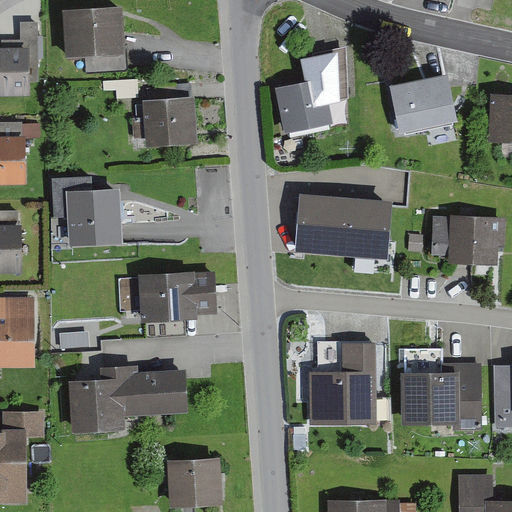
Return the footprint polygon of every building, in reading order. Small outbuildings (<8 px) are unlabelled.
[(123,1),(62,5),(64,55),(84,54),(85,74),(128,71),(127,59),(127,47),(126,47),(123,1)] [(1,44),(0,43),(0,91),(30,91),(30,80),(39,80),(38,19),(20,19),(20,38),(1,38),(1,44)] [(305,77),(275,85),(285,130),(333,121),(330,102),(349,97),(347,44),(301,55),(305,77)] [(431,73),(390,82),(400,130),(404,129),(405,133),(453,123),(452,119),(458,118),(448,70),(431,73)] [(511,91),(491,90),(489,138),(511,139),(511,91)] [(194,93),(142,97),(143,104),(136,104),(136,116),(132,117),(134,137),(146,137),(146,144),(198,140),(194,93)] [(0,181),(26,181),(25,132),(23,132),(23,119),(0,119),(0,181)] [(92,173),(52,175),(54,216),(67,216),(70,243),(123,239),(123,232),(120,184),(93,183),(92,173)] [(360,187),(298,194),(303,241),(365,234),(360,187)] [(0,270),(22,270),(21,222),(18,222),(18,208),(0,208),(0,270)] [(450,215),(434,214),(432,253),(448,254),(448,259),(498,261),(499,244),(505,244),(506,214),(450,211),(450,215)] [(423,233),(409,233),(408,250),(423,251),(423,233)] [(139,272),(142,320),(198,316),(198,313),(218,312),(215,269),(195,270),(195,268),(139,272)] [(0,296),(0,366),(35,366),(35,296),(0,296)] [(308,369),(309,424),(378,423),(376,340),(318,341),(318,369),(308,369)] [(442,368),(401,369),(402,422),(453,421),(453,429),(483,429),(482,361),(442,362),(442,368)] [(101,374),(69,376),(72,429),(126,425),(126,414),(189,410),(186,365),(139,368),(139,362),(100,364),(101,374)] [(511,363),(494,364),(495,426),(511,425),(511,363)] [(3,411),(3,426),(0,426),(0,502),(29,502),(27,435),(46,435),(45,410),(3,411)] [(221,454),(168,457),(171,505),(223,502),(221,454)] [(493,473),(460,474),(460,511),(511,511),(511,495),(493,496),(493,473)] [(401,498),(328,499),(327,511),(416,511),(417,501),(401,501),(401,498)]
